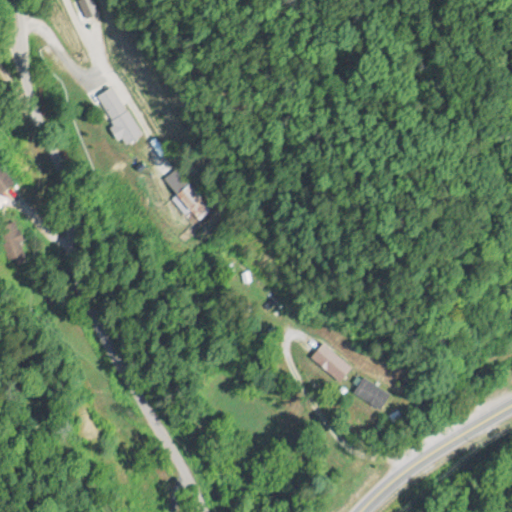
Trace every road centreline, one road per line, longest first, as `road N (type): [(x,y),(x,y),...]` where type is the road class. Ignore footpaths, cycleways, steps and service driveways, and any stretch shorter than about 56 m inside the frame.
road 1 (residential): [(207,511),(85,294),(67,180),(34,99),(14,0)]
road 2 (residential): [(240,299),(294,361),(309,402),(341,439),(400,472)]
road 3 (primary): [(358,511),(400,472),(511,403)]
